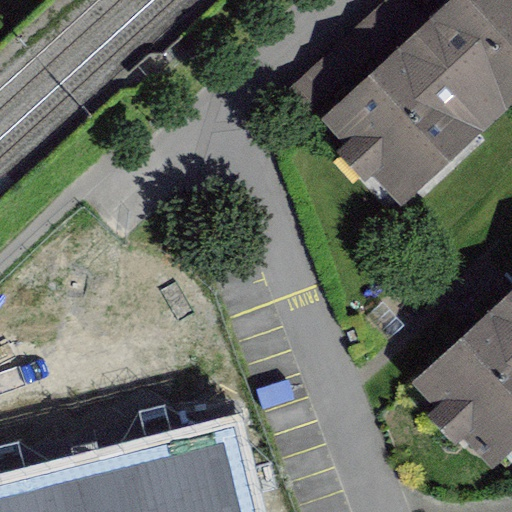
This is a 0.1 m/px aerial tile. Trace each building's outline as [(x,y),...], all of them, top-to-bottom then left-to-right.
[(422,27),(397,0),(390,0),(289,88),(316,120),(422,27)] [(511,0),(474,0),(325,137),(406,226),(511,129),(511,0)] [(456,0),(432,0),(443,12),(456,0)] [(511,311),(426,392),(503,474),(511,466),(511,311)] [(0,476),(0,511),(266,511),(243,413),(0,476)]
